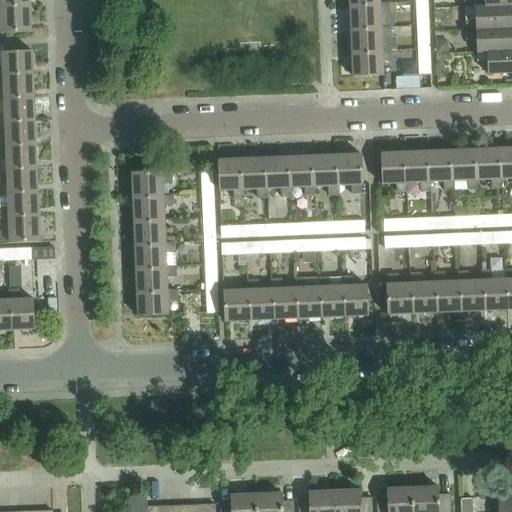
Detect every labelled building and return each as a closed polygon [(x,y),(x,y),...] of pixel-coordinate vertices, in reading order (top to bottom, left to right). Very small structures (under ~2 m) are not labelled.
[(0,0),(0,10),(30,9),(29,0),(0,0)] [(511,0),(472,0),(473,9),(511,7),(511,0)] [(428,3),(416,4),(417,27),(429,27),(428,3)] [(389,5),(380,5),(350,6),(351,30),(381,29),(380,16),(390,15),(389,5)] [(464,31),(511,29),(511,19),(511,7),(473,9),(474,20),(464,21),(464,31)] [(31,33),(30,9),(0,10),(1,23),(0,22),(0,33),(1,33),(1,35),(31,33)] [(429,27),(417,27),(418,52),(430,51),(429,27)] [(390,28),(381,29),(351,30),(352,54),(382,53),(381,39),(391,39),(390,28)] [(475,52),(511,50),(511,32),(511,29),(464,31),(465,42),(475,41),(475,52)] [(448,41),(435,41),(436,54),(449,53),(448,41)] [(511,50),(475,52),(476,63),(486,63),(486,75),(511,74),(511,50)] [(430,51),(418,52),(419,76),(431,75),(430,51)] [(0,77),(3,77),(33,76),(32,52),(2,53),(3,66),(0,66),(0,77)] [(382,53),(352,54),(353,78),(383,77),(382,63),(393,63),(392,53),(382,53)] [(4,101),(34,100),(33,76),(3,77),(4,101)] [(0,125),(5,125),(5,127),(35,126),(34,100),(4,101),(5,115),(0,114),(0,125)] [(6,151),(36,149),(35,126),(5,127),(6,139),(0,138),(0,149),(6,149),(6,151)] [(1,173),(7,173),(37,171),(36,149),(6,151),(6,161),(0,161),(1,173)] [(511,149),(499,150),(501,180),(511,179),(511,149)] [(476,151),(477,181),(490,181),(490,190),(501,189),(501,180),(499,150),(476,151)] [(476,151),(452,152),(454,182),(466,182),(467,191),(477,190),(477,181),(476,151)] [(429,153),(430,183),(443,183),(443,192),(454,191),(454,182),(452,152),(429,153)] [(429,153),(405,154),(406,184),(419,184),(420,193),(430,192),(430,183),(429,153)] [(407,193),(406,184),(405,154),(381,155),(382,185),(396,185),(396,194),(407,193)] [(337,157),(338,187),(363,186),(361,156),(337,157)] [(338,196),(338,187),(337,157),(313,158),(314,188),(327,187),(328,196),(338,196)] [(314,188),(313,158),(290,159),(291,189),(314,188)] [(266,160),(267,190),(280,189),(281,198),(291,198),(291,189),(290,159),(266,160)] [(243,161),(244,191),(257,190),(257,199),(268,199),(267,190),(266,160),(243,161)] [(243,161),(219,162),(218,162),(219,192),(233,191),(234,200),(244,200),(244,191),(243,161)] [(201,171),(202,195),(214,194),(213,170),(201,171)] [(3,197),(8,196),(38,195),(37,171),(7,173),(8,186),(3,187),(3,197)] [(133,198),(163,196),(163,184),(172,184),(172,173),(163,174),(162,172),(132,174),(133,198)] [(202,195),(203,219),(215,218),(214,194),(202,195)] [(0,219),(9,219),(39,218),(38,195),(8,196),(9,209),(0,209),(0,219)] [(134,222),(164,220),(164,207),(173,207),(173,196),(163,196),(133,198),(134,222)] [(467,209),(455,210),(455,218),(467,218),(467,209)] [(511,215),(502,216),(503,228),(511,228),(511,215)] [(478,217),(479,229),(503,228),(502,216),(478,217)] [(455,218),(455,230),(479,229),(478,217),(467,218),(455,218)] [(10,243),(10,244),(40,243),(39,218),(9,219),(10,232),(0,233),(1,244),(10,243)] [(204,242),(216,242),(215,218),(203,219),(204,242)] [(431,219),(432,231),(455,230),(455,218),(431,219)] [(408,220),(408,232),(432,231),(431,219),(408,220)] [(135,245),(165,244),(165,238),(164,220),(134,222),(135,245)] [(408,232),(408,220),(382,221),(382,233),(408,232)] [(340,223),(340,235),(365,234),(364,222),(340,223)] [(316,224),(317,236),(340,235),(340,223),(316,224)] [(293,225),(293,237),(317,236),(316,224),(293,225)] [(269,226),(270,238),(293,237),(293,225),(269,226)] [(270,238),(269,226),(245,227),(246,239),(270,238)] [(246,239),(245,227),(221,228),(221,240),(246,239)] [(511,232),(503,233),(504,245),(511,244),(511,232)] [(503,233),(479,234),(480,246),(504,245),(503,233)] [(479,234),(456,235),(457,247),(480,246),(479,234)] [(456,235),(432,236),(433,248),(457,247),(456,235)] [(433,248),(432,236),(409,237),(409,249),(433,248)] [(382,238),(382,240),(383,250),(409,249),(409,237),(382,238)] [(365,239),(340,240),(341,252),(366,251),(365,239)] [(341,252),(340,240),(316,241),(317,253),(341,252)] [(316,241),(293,242),(293,254),(317,253),(316,241)] [(216,242),(204,242),(205,266),(217,266),(216,242)] [(293,254),(293,242),(269,243),(270,255),(293,254)] [(174,244),(165,244),(135,245),(136,269),(166,268),(166,255),(175,254),(175,243),(174,244)] [(269,243),(246,244),(246,256),(270,255),(269,243)] [(246,256),(246,244),(221,245),(222,257),(246,256)] [(55,249),(32,250),(32,251),(32,261),(55,260),(55,249)] [(7,251),(7,262),(32,261),(32,251),(32,250),(7,251)] [(217,266),(205,266),(206,290),(218,289),(217,266)] [(176,267),(166,268),(136,269),(137,293),(167,291),(167,278),(176,278),(176,267)] [(481,272),(481,282),(482,312),(506,311),(505,281),(505,271),(486,272),(482,272),(481,272)] [(458,272),(458,283),(459,313),(482,312),(481,282),(469,282),(468,272),(458,272)] [(434,274),(434,284),(435,314),(459,313),(458,283),(445,283),(445,274),(434,274)] [(410,275),(411,285),(412,315),(435,314),(434,284),(421,284),(421,275),(410,275)] [(412,315),(411,285),(398,285),(398,276),(387,276),(387,286),(386,286),(387,316),(412,315)] [(342,278),(342,288),(344,317),(368,316),(367,286),(353,287),(353,278),(342,278)] [(271,290),(273,320),(296,319),(295,289),(282,290),(282,279),(271,280),(271,290)] [(318,279),(319,288),(320,318),(344,317),(342,288),(329,288),(329,279),(318,279)] [(295,280),(295,289),(296,319),(320,318),(319,288),(306,289),(305,280),(295,280)] [(273,320),(271,290),(259,291),(258,282),(248,282),(248,291),(249,321),(273,320)] [(207,315),(219,314),(218,289),(206,290),(207,315)] [(9,301),(11,331),(35,330),(34,300),(20,301),(19,291),(9,292),(9,301)] [(177,291),(167,291),(137,293),(138,317),(168,316),(168,302),(177,302),(177,291)] [(225,322),(249,321),(248,291),(224,292),(225,322)] [(0,331),(11,331),(9,301),(0,301),(0,331)] [(413,489),(413,511),(450,511),(450,494),(438,495),(438,488),(413,489)] [(145,492),(128,500),(128,511),(148,511),(148,508),(147,489),(145,489),(145,492)] [(413,511),(413,489),(387,490),(387,497),(376,497),(377,511),(413,511)] [(335,492),(336,511),(372,511),(372,497),(360,498),(360,491),(335,492)] [(336,511),(335,492),(310,493),(310,501),(298,501),(298,511),(336,511)] [(257,511),(257,495),(232,496),(232,505),(220,505),(220,511),(257,511)] [(257,495),(257,511),(293,511),(293,502),(282,502),(282,495),(257,495)] [(511,511),(511,498),(500,499),(500,511),(511,511)] [(473,511),(473,500),(460,500),(460,511),(473,511)]
